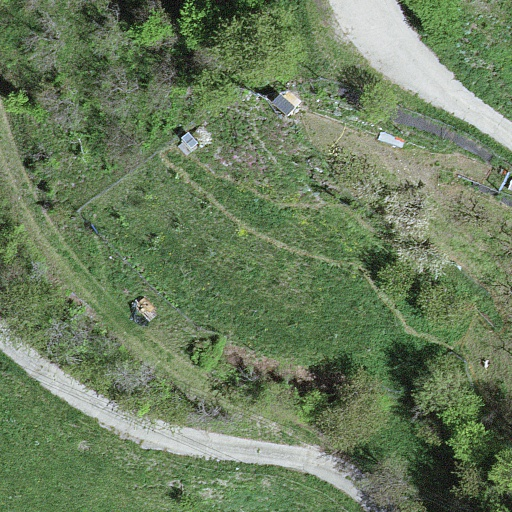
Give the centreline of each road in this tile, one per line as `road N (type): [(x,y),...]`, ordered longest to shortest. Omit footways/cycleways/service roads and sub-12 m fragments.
road 1 (track): [(319,460),(314,439),(185,372),(97,304),(33,228),(0,155)]
road 2 (unclassified): [(0,336),(122,421),(210,450),(327,462),(362,485),(382,511)]
road 3 (unclassified): [(511,137),(427,76),(359,0)]
